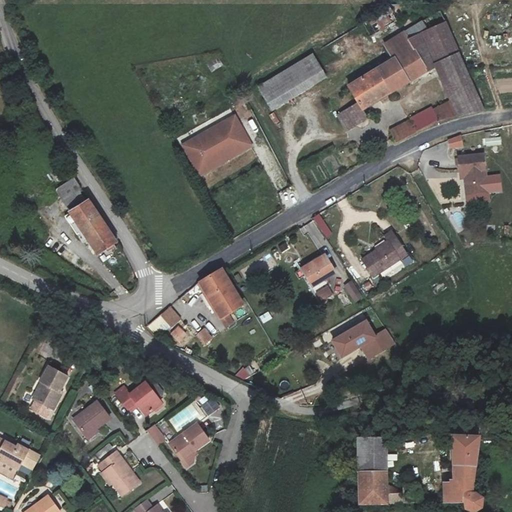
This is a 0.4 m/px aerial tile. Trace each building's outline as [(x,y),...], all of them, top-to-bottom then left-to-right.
[(397,20),(389,7),(363,23),(371,36),(397,20)] [(419,22),(402,32),(427,72),(432,68),(433,62),(420,34),(424,32),(419,22)] [(462,115),(484,110),(460,54),(445,22),(424,32),(420,34),(433,62),(440,63),(455,98),(462,115)] [(383,44),(392,59),(394,58),(408,82),(427,72),(402,32),(383,44)] [(326,77),(312,54),(259,86),(273,109),(326,77)] [(206,64),(211,72),(223,65),(217,57),(206,64)] [(363,110),(408,82),(394,58),(392,59),(348,86),(358,103),(338,115),(347,131),(368,118),(363,110)] [(390,131),(396,143),(437,121),(462,115),(455,98),(412,121),(411,121),(390,131)] [(197,172),(198,175),(250,146),(233,116),(231,117),(246,145),(233,152),(232,149),(206,164),(207,167),(197,172)] [(231,117),(182,145),(197,172),(207,167),(206,164),(232,149),(233,152),(246,145),(231,117)] [(485,132),(486,146),(501,145),(500,131),(485,132)] [(461,136),(447,138),(449,150),(463,148),(461,136)] [(458,158),(460,173),(467,172),(470,194),(487,192),(483,155),(458,158)] [(467,172),(460,173),(460,178),(464,177),(467,204),(488,201),(487,192),(470,194),(467,172)] [(112,246),(116,242),(89,201),(86,202),(80,193),(82,191),(74,179),(56,191),(84,234),(81,235),(83,238),(85,236),(89,243),(97,255),(106,249),(112,246)] [(292,185),(277,193),(285,209),(300,201),(292,185)] [(392,232),(391,232),(383,237),(387,243),(394,238),(406,255),(407,254),(392,232)] [(362,260),(373,277),(406,255),(394,238),(387,243),(362,260)] [(94,257),(97,255),(89,243),(86,245),(94,257)] [(301,269),(312,287),(335,273),(325,255),(301,269)] [(243,305),(223,272),(221,269),(199,283),(226,327),(232,323),(227,315),(229,314),(243,305)] [(351,280),(343,286),(355,303),(363,297),(351,280)] [(314,292),(320,302),(333,294),(327,285),(314,292)] [(180,320),(169,307),(146,327),(155,338),(168,327),(170,328),(180,320)] [(262,323),(271,319),(268,312),(259,317),(262,323)] [(366,360),(395,346),(387,329),(374,335),(367,320),(328,339),(339,360),(360,349),(366,360)] [(184,335),(178,328),(171,334),(178,341),(184,335)] [(211,338),(203,329),(197,334),(205,343),(211,338)] [(247,380),(252,370),(241,366),(237,376),(247,380)] [(67,376),(49,367),(41,382),(42,383),(43,384),(35,401),(53,410),(62,392),(59,391),(67,376)] [(138,406),(146,416),(154,409),(161,404),(161,403),(158,399),(162,396),(162,392),(157,385),(154,385),(149,388),(145,382),(130,394),(125,389),(117,395),(127,409),(136,403),(138,406)] [(33,400),(35,401),(43,384),(42,383),(33,400)] [(117,395),(125,389),(123,386),(115,393),(117,395)] [(206,415),(219,410),(214,398),(201,404),(206,415)] [(110,418),(97,401),(73,420),(86,437),(96,429),(110,418)] [(138,406),(136,403),(127,409),(130,413),(138,406)] [(169,444),(181,461),(195,451),(209,440),(197,424),(169,444)] [(147,432),(152,438),(158,432),(154,426),(147,432)] [(171,427),(162,431),(166,440),(175,437),(171,427)] [(98,431),(96,429),(86,437),(88,439),(98,431)] [(158,432),(152,438),(158,446),(165,441),(158,432)] [(479,437),(452,436),(453,479),(450,481),(450,483),(443,484),(443,503),(464,503),(464,505),(467,509),(470,511),(473,511),(476,511),(478,510),(481,508),(482,506),(483,503),(483,501),(483,499),(479,494),(477,493),(471,492),(479,437)] [(16,469),(17,470),(21,463),(28,450),(18,445),(16,447),(0,438),(0,455),(2,456),(0,459),(0,460),(1,461),(16,469)] [(358,439),(359,472),(386,472),(385,439),(358,439)] [(32,469),(39,456),(28,450),(21,463),(32,469)] [(195,451),(181,461),(183,463),(197,454),(195,451)] [(127,467),(116,452),(101,463),(106,470),(103,472),(112,484),(122,497),(139,484),(130,470),(128,471),(125,467),(127,467)] [(16,469),(1,461),(0,462),(0,471),(12,477),(16,469)] [(112,484),(103,472),(101,473),(110,486),(112,484)] [(386,472),(359,472),(360,504),(387,504),(386,485),(386,472)] [(387,504),(403,503),(402,485),(386,485),(387,504)] [(49,496),(59,508),(68,501),(58,489),(49,496)] [(59,511),(48,496),(26,511),(59,511)] [(134,509),(136,511),(161,511),(156,505),(152,508),(146,500),(134,509)]
